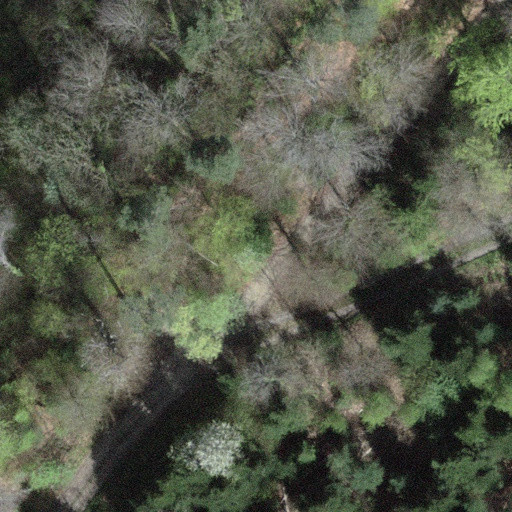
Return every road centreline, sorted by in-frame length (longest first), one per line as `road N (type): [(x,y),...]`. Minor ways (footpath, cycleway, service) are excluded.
road 1 (track): [(164,377),(485,0)]
road 2 (track): [(511,231),(164,377)]
road 3 (track): [(72,511),(164,377)]
